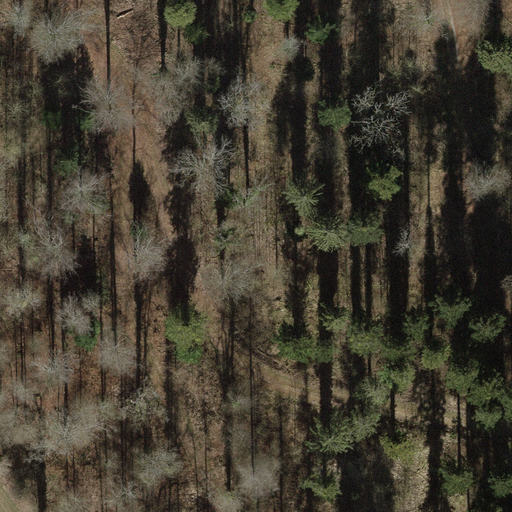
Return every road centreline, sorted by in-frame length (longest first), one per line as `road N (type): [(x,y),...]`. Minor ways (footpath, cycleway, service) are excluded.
road 1 (track): [(511,427),(312,393),(237,357),(192,286),(137,136)]
road 2 (track): [(447,0),(472,187),(488,254),(511,304)]
road 3 (track): [(80,0),(137,136)]
